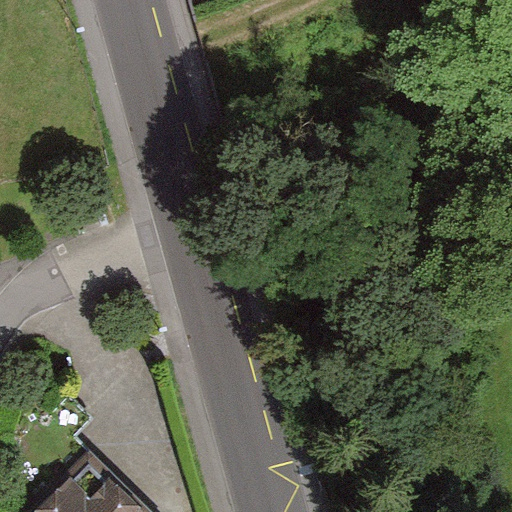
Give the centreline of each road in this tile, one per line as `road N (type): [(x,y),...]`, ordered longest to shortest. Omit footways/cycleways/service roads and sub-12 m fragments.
road 1 (tertiary): [(197,232),(272,511)]
road 2 (tertiary): [(132,0),(197,232)]
road 3 (residential): [(197,232),(55,273),(12,302),(0,324)]
